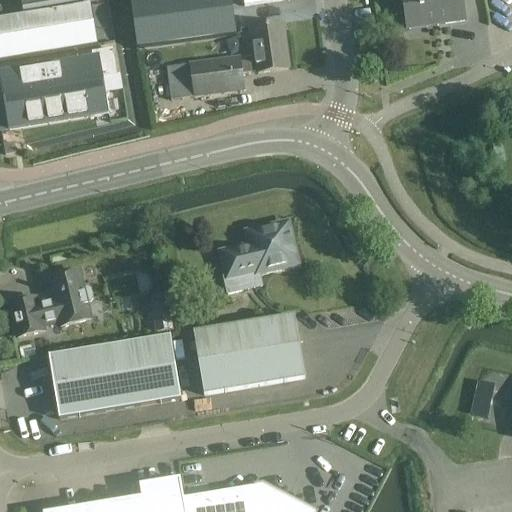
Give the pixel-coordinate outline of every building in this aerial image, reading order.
[(20,0),(23,15),(104,1),(103,0),(20,0)] [(224,0),(165,0),(130,5),(136,43),(228,30),(224,0)] [(461,0),(404,0),(409,31),(464,23),(461,0)] [(0,63),(64,53),(76,50),(98,47),(97,38),(94,19),(92,7),(3,22),(2,12),(0,12),(0,63)] [(289,71),(283,26),(253,30),(257,60),(241,62),(241,61),(167,70),(172,103),(244,93),(242,76),(258,74),(258,75),(289,71)] [(0,78),(3,98),(0,98),(0,134),(2,134),(10,133),(109,116),(106,96),(106,95),(123,92),(120,77),(118,78),(113,50),(91,54),(92,60),(19,72),(0,75),(0,78)] [(16,155),(14,145),(4,147),(6,157),(16,155)] [(223,256),(228,279),(258,272),(258,274),(297,265),(288,226),(249,236),(250,242),(253,241),(254,248),(223,256)] [(10,307),(18,340),(44,334),(43,329),(60,325),(61,329),(91,322),(87,305),(92,304),(94,300),(91,292),(88,289),(83,290),(79,273),(50,281),(55,303),(38,307),(36,301),(10,307)] [(150,303),(156,335),(175,331),(169,300),(150,303)] [(295,319),(194,336),(204,397),(305,380),(295,319)] [(49,359),(60,421),(180,401),(170,339),(49,359)] [(34,346),(19,350),(21,361),(36,358),(34,346)] [(478,384),(471,416),(486,419),(493,387),(478,384)] [(74,511),(185,511),(184,502),(181,482),(140,489),(142,501),(74,511)] [(306,511),(263,489),(184,502),(185,511),(306,511)]
